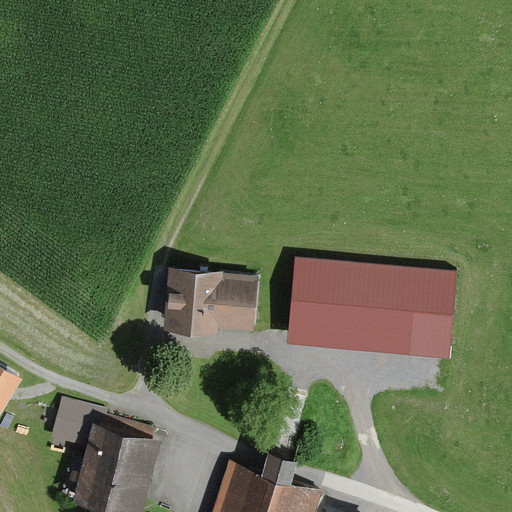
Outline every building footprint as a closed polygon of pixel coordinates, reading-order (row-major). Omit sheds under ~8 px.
[(452,360),(458,272),(294,262),(289,351),(452,360)] [(258,269),(172,265),(169,323),(255,328),(258,269)] [(0,408),(22,372),(0,358),(0,408)] [(149,511),(167,437),(97,422),(80,500),(134,511),(149,511)] [(317,511),(325,489),(230,459),(215,511),(317,511)]
